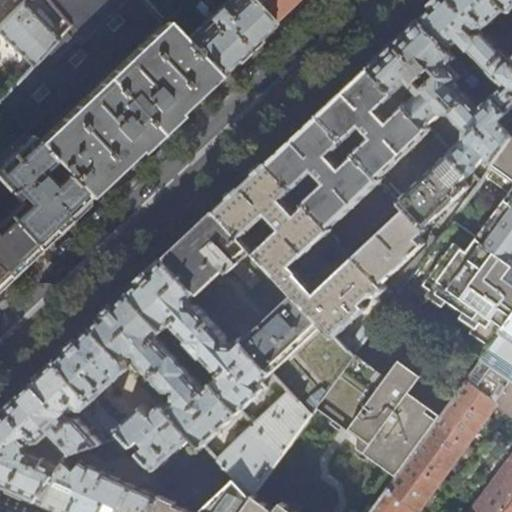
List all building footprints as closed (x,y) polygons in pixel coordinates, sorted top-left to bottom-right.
[(25,6),(31,0),(24,0),(0,24),(0,36),(30,67),(57,38),(45,26),(49,22),(38,7),(32,13),(25,6)] [(0,0),(0,24),(24,0),(0,0)] [(145,0),(46,0),(68,26),(57,38),(30,67),(0,98),(0,104),(30,136),(54,160),(68,175),(88,196),(166,123),(184,106),(216,75),(164,20),(145,0)] [(251,43),(272,23),(249,0),(225,0),(199,26),(192,18),(186,24),(174,11),(164,20),(216,75),(251,43)] [(199,2),(196,0),(186,0),(183,2),(190,10),(199,2)] [(249,0),(272,23),(296,0),(249,0)] [(486,28),(509,6),(503,0),(442,0),(423,18),(452,48),(464,38),(505,83),(494,92),(511,109),(511,108),(511,55),(511,56),(486,28)] [(511,0),(503,0),(509,6),(511,9),(511,0)] [(494,92),(480,105),(457,80),(470,67),(452,48),(423,18),(401,40),(372,66),(432,128),(449,110),(471,133),(453,149),(474,172),(488,153),(496,161),(511,139),(511,130),(501,119),(511,109),(494,92)] [(345,92),(321,114),(381,178),(432,128),(372,66),(345,92)] [(293,141),(270,162),(331,227),(383,180),(381,178),(321,114),(293,141)] [(42,172),(54,160),(30,136),(0,164),(0,183),(18,203),(6,215),(35,246),(59,223),(88,196),(68,175),(55,186),(42,172)] [(511,319),(511,139),(496,161),(485,177),(508,194),(476,238),(453,221),(439,240),(405,286),(426,300),(434,289),(479,320),(471,332),(493,346),(511,319)] [(474,172),(453,149),(452,149),(400,198),(407,206),(426,226),(479,177),(474,172)] [(245,186),(219,210),(337,335),(368,306),(364,302),(373,293),(380,295),(384,299),(355,340),(348,334),(341,340),(356,355),(358,351),(397,298),(392,292),(383,283),(356,254),(318,290),(301,272),(302,271),(296,265),(334,230),(331,227),(270,162),(245,186)] [(429,229),(426,226),(407,206),(356,254),(383,283),(427,242),(427,240),(423,235),(429,229)] [(193,234),(168,258),(200,292),(211,281),(255,329),(244,340),(274,372),(292,392),(313,414),(356,355),(341,340),(337,335),(219,210),(193,234)] [(0,278),(11,268),(35,246),(6,215),(0,220),(0,278)] [(435,236),(392,292),(397,298),(405,286),(439,240),(435,236)] [(193,298),(200,292),(168,258),(148,276),(132,292),(167,330),(174,323),(222,375),(215,382),(242,411),(266,388),(262,383),(274,372),(244,340),(242,338),(235,344),(227,343),(228,335),(200,305),(193,305),(193,298)] [(112,310),(95,326),(127,360),(134,353),(140,353),(141,361),(167,389),(176,389),(176,398),(170,404),(197,433),(207,443),(242,411),(215,382),(208,388),(160,336),(167,330),(132,292),(112,310)] [(511,319),(493,346),(484,358),(499,369),(511,350),(511,319)] [(131,364),(127,360),(95,326),(77,343),(59,361),(95,399),(97,401),(130,370),(131,364)] [(406,344),(396,336),(391,342),(401,349),(406,344)] [(399,475),(444,413),(411,390),(424,373),(423,365),(411,356),(403,356),(390,374),(358,351),(356,355),(319,406),(359,435),(360,446),(399,475)] [(511,377),(499,369),(484,358),(444,413),(399,475),(371,511),(420,511),(499,403),(511,411),(511,422),(510,421),(495,441),(511,454),(511,467),(483,503),(481,501),(471,511),(504,511),(511,502),(511,377)] [(40,378),(23,395),(77,451),(105,443),(81,417),(77,418),(74,420),(69,414),(72,410),(75,410),(81,404),(84,407),(89,406),(95,399),(59,361),(40,378)] [(283,455),(313,414),(292,392),(256,426),(283,455)] [(77,451),(23,395),(0,415),(0,481),(41,499),(71,459),(77,451)] [(104,408),(115,420),(121,414),(110,402),(104,408)] [(160,467),(197,433),(170,404),(168,403),(162,404),(154,411),(147,404),(121,427),(137,444),(144,438),(150,445),(144,451),(160,467)] [(255,493),(283,455),(256,426),(221,458),(239,476),(255,493)] [(79,465),(71,459),(41,499),(69,511),(155,511),(164,495),(98,467),(84,459),(79,465)] [(241,511),(255,493),(239,476),(203,511),(195,511),(179,505),(180,502),(164,495),(155,511),(241,511)] [(301,511),(284,500),(278,508),(256,492),(255,493),(241,511),(301,511)]
